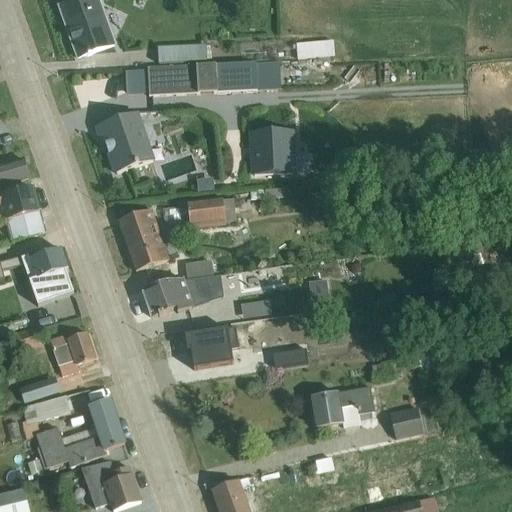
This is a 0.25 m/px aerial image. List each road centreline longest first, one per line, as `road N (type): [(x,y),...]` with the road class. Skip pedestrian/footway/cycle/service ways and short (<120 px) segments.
road 1 (tertiary): [(181,511),(83,235)]
road 2 (tertiary): [(83,235),(0,2)]
